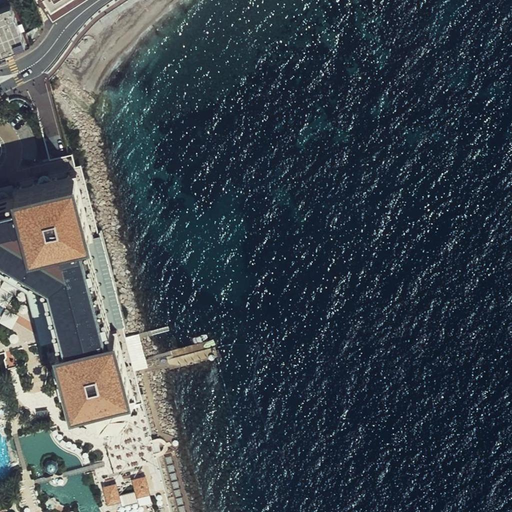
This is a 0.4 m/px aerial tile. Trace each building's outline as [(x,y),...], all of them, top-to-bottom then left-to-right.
[(40,0),(47,11),(63,0),(40,0)] [(0,56),(27,44),(24,34),(12,3),(0,7),(0,12),(1,15),(0,15),(0,56)] [(0,256),(47,281),(61,338),(62,341),(50,345),(70,425),(147,406),(126,325),(115,328),(93,239),(103,237),(85,166),(10,185),(13,196),(0,199),(0,256)] [(0,273),(31,289),(44,342),(61,338),(47,281),(0,256),(0,273)] [(147,475),(134,479),(140,498),(153,494),(147,475)] [(117,483),(103,486),(108,505),(122,501),(117,483)]
